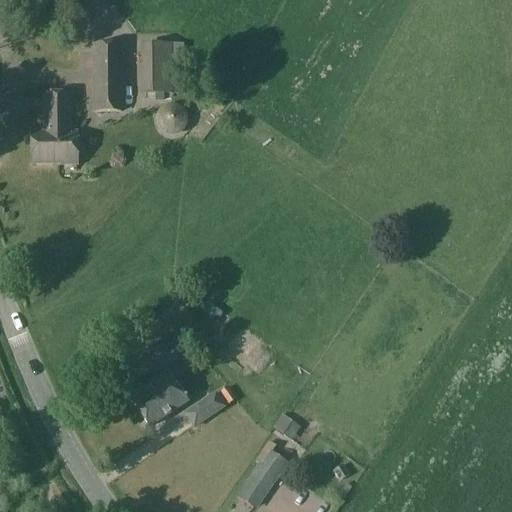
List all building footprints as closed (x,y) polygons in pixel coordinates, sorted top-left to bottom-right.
[(94,47),(95,113),(121,113),(121,47),(94,47)] [(171,47),(143,47),(144,95),(172,95),(171,47)] [(75,166),(77,166),(76,135),(70,135),(70,113),(71,113),(71,97),(44,97),(44,135),(32,135),(33,165),(61,165),(61,166),(62,166),(62,160),(75,160),(75,166)] [(160,123),(160,125),(161,127),(162,129),(163,130),(165,131),(167,132),(168,133),(170,134),(172,134),(174,134),(176,133),(178,132),(179,131),(181,130),(182,128),(183,127),(184,125),(184,123),(184,120),(184,118),(183,117),(182,115),(181,114),(180,112),(178,111),(177,110),(175,110),(173,110),(171,110),(169,110),(168,110),(166,111),(164,112),(162,115),(161,116),(160,118),(160,120),(160,122),(160,123)] [(162,321),(139,345),(152,357),(175,334),(189,319),(176,306),(162,321)] [(132,403),(136,409),(150,429),(180,409),(187,404),(167,375),(146,390),(147,393),(132,403)] [(226,407),(235,400),(227,388),(218,395),(226,407)] [(224,409),(215,396),(185,415),(194,429),(224,409)] [(237,498),(254,509),(276,477),(279,479),(289,465),(271,454),(276,447),(269,443),(256,463),(259,465),(237,498)]
